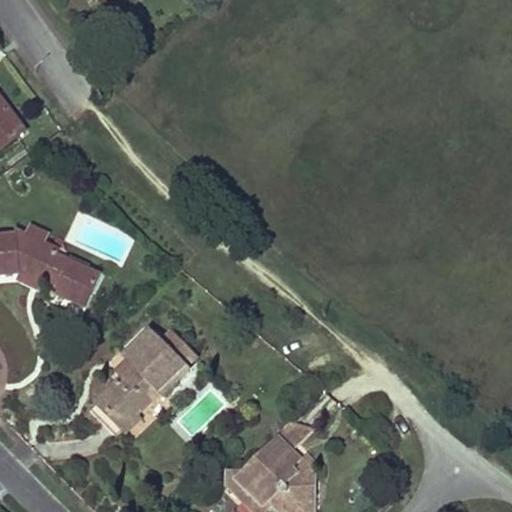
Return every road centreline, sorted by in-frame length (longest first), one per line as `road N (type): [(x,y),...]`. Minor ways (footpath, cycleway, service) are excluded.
road 1 (residential): [(84,102),(6,0)]
road 2 (residential): [(511,490),(471,462),(418,511)]
